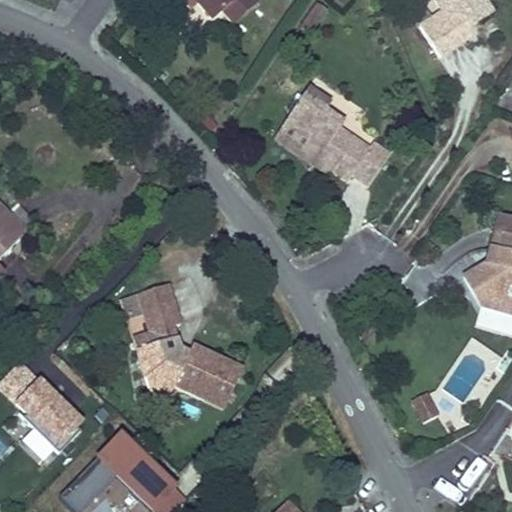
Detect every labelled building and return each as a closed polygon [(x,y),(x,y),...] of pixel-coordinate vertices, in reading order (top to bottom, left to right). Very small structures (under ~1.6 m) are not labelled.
[(233,0),(192,0),(210,20),(233,0)] [(428,0),(429,1),(411,12),(432,43),(463,23),(458,15),(480,0),(428,0)] [(267,131),(340,180),(346,171),(363,183),(383,152),(364,140),(358,148),(328,128),(332,122),(316,111),(320,104),(296,88),(267,131)] [(0,254),(25,230),(0,204),(0,254)] [(494,243),(489,260),(481,257),(459,268),(478,300),(495,305),(511,309),(511,213),(495,208),(492,218),(498,228),(494,243)] [(494,243),(486,240),(481,257),(489,260),(494,243)] [(134,277),(146,316),(150,330),(132,336),(144,376),(165,385),(171,371),(222,395),(241,352),(192,330),(189,336),(175,330),(169,309),(177,307),(162,266),(134,277)] [(511,309),(495,305),(478,300),(473,318),(511,328),(511,309)] [(132,336),(150,330),(146,316),(128,322),(132,336)] [(76,402),(37,361),(15,383),(23,392),(19,396),(55,432),(77,409),(73,405),(76,402)] [(408,395),(419,417),(432,411),(422,388),(408,395)] [(170,470),(116,415),(51,479),(69,498),(108,459),(143,496),(170,470)] [(329,511),(300,482),(284,498),(293,507),(288,511),(329,511)] [(288,511),(293,507),(284,498),(275,507),(280,511),(288,511)]
